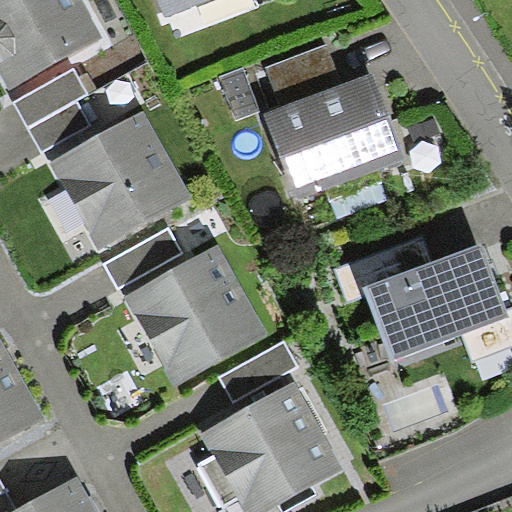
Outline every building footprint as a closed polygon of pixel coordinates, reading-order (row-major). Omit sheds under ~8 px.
[(0,0),(0,99),(5,108),(92,61),(58,0),(0,0)] [(270,3),(268,0),(147,0),(162,41),(270,3)] [(52,155),(108,121),(78,73),(22,107),(52,155)] [(293,226),(395,189),(365,106),(262,144),(293,226)] [(45,182),(94,273),(183,225),(134,134),(45,182)] [(504,342),(469,261),(358,307),(392,388),(504,342)] [(118,319),(165,408),(257,358),(210,270),(118,319)] [(0,468),(41,447),(0,370),(0,468)] [(288,403),(193,455),(224,511),(311,511),(340,497),(288,403)] [(76,511),(71,502),(52,511),(76,511)]
